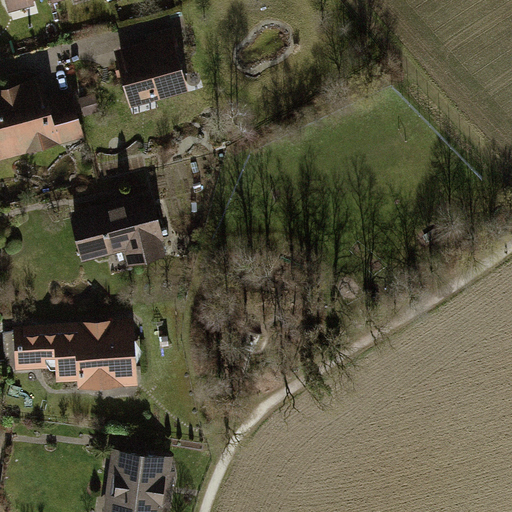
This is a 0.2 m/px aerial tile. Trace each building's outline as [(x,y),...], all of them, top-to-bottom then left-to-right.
[(51,0),(7,0),(9,11),(52,6),(51,0)] [(148,41),(116,50),(132,108),(191,92),(174,26),(147,34),(148,41)] [(43,79),(0,89),(0,161),(86,138),(72,92),(50,98),(43,79)] [(153,191),(69,212),(83,263),(127,251),(132,268),(170,256),(153,191)] [(136,316),(16,325),(18,370),(56,367),(57,381),(78,380),(80,389),(139,385),(136,316)] [(168,511),(175,453),(113,447),(107,510),(122,511),(168,511)]
